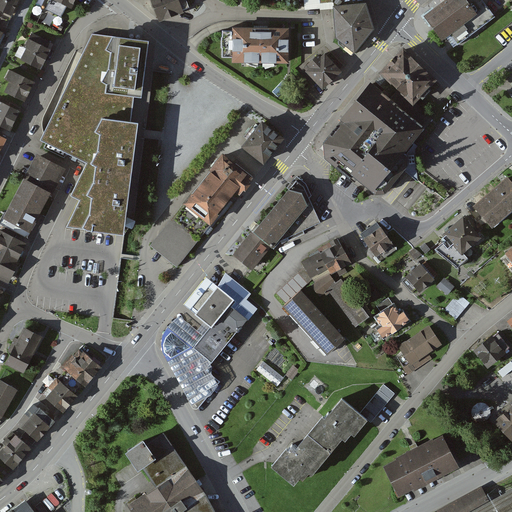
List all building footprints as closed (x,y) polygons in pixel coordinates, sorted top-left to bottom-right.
[(18,0),(0,0),(0,1),(0,11),(12,16),(18,0)] [(74,0),(49,0),(46,8),(61,16),(66,5),(70,8),(74,0)] [(151,0),(159,21),(165,19),(171,17),(183,12),(178,0),(151,0)] [(468,0),(468,1),(467,0),(451,0),(427,17),(444,40),(450,35),(458,46),(495,19),(481,0),(468,0)] [(367,5),(335,7),(338,38),(355,53),(374,28),(367,5)] [(290,63),(289,30),(222,31),(222,58),(233,58),(233,64),(290,63)] [(151,40),(91,32),(38,141),(87,163),(71,196),(79,201),(67,226),(110,233),(116,234),(122,234),(151,40)] [(50,50),(31,41),(22,59),(40,69),(50,50)] [(437,83),(404,51),(381,75),(415,107),(437,83)] [(341,72),(323,53),(305,69),(323,89),(332,81),(341,72)] [(34,83),(13,73),(3,92),(25,102),(34,83)] [(425,128),(372,86),(325,144),(326,155),(376,194),(387,193),(409,165),(409,156),(405,153),(425,128)] [(0,126),(11,131),(20,111),(0,101),(0,126)] [(283,139),(262,123),(243,147),(264,164),(283,139)] [(251,179),(223,156),(150,246),(178,268),(251,179)] [(63,171),(37,157),(2,221),(29,235),(63,171)] [(511,212),(511,183),(508,179),(476,208),(494,228),(511,212)] [(305,184),(297,180),(254,232),(272,247),(276,243),(323,220),(305,184)] [(481,238),(465,219),(445,234),(461,254),(481,238)] [(396,248),(378,222),(367,230),(362,234),(370,244),(381,259),(396,248)] [(27,245),(0,232),(0,280),(8,284),(27,245)] [(272,247),(254,232),(235,255),(253,270),(272,247)] [(330,274),(331,275),(337,271),(340,276),(347,272),(344,267),(352,263),(337,238),(330,242),(332,246),(319,253),(330,274)] [(430,248),(425,243),(421,247),(425,253),(430,248)] [(421,254),(415,249),(409,254),(414,259),(421,254)] [(330,274),(319,253),(319,252),(301,262),(304,267),(311,280),(312,279),(314,283),(317,281),(330,274)] [(435,280),(422,263),(403,278),(416,294),(435,280)] [(311,280),(304,267),(276,293),(285,303),(301,289),(311,280)] [(369,284),(359,273),(350,282),(360,292),(369,284)] [(341,279),(336,283),(330,274),(317,281),(311,286),(320,297),(328,291),(356,327),(369,317),(341,279)] [(453,286),(445,279),(439,286),(447,293),(453,286)] [(372,294),(376,299),(381,295),(374,286),(368,292),(370,295),(372,294)] [(218,287),(195,315),(211,328),(194,349),(212,364),(248,321),(230,306),(234,300),(218,287)] [(283,306),(328,355),(346,338),(301,289),(285,303),(283,306)] [(471,303),(460,294),(445,311),(457,321),(471,303)] [(371,301),(366,295),(361,299),(366,305),(371,301)] [(377,305),(381,311),(392,303),(390,301),(389,298),(377,305)] [(400,316),(395,308),(379,318),(384,327),(380,330),(385,339),(411,322),(405,313),(400,316)] [(442,345),(430,327),(400,347),(412,366),(442,345)] [(42,339),(25,330),(6,365),(24,374),(42,339)] [(507,354),(493,337),(474,352),(488,368),(507,354)] [(101,367),(83,352),(67,371),(85,385),(101,367)] [(264,355),(258,364),(280,379),(286,370),(264,355)] [(76,395),(57,380),(43,396),(62,411),(76,395)] [(17,392),(0,381),(0,419),(3,417),(17,392)] [(384,386),(360,415),(366,421),(370,425),(383,409),(395,395),(384,386)] [(360,415),(343,401),(326,420),(323,417),(296,448),(293,445),(290,449),(287,447),(271,466),(295,487),(303,478),(307,482),(351,431),(355,434),(366,421),(360,415)] [(511,402),(492,421),(511,442),(511,402)] [(53,422),(35,407),(27,416),(32,419),(24,428),(38,439),(53,422)] [(199,482),(164,433),(133,454),(156,488),(131,504),(135,511),(215,511),(207,495),(199,482)] [(456,464),(440,435),(416,448),(384,466),(398,492),(414,484),(415,487),(416,487),(456,465),(456,464)] [(30,449),(16,437),(0,455),(0,458),(13,469),(30,449)] [(466,511),(489,500),(482,488),(437,511),(466,511)] [(33,511),(26,502),(11,511),(33,511)]
